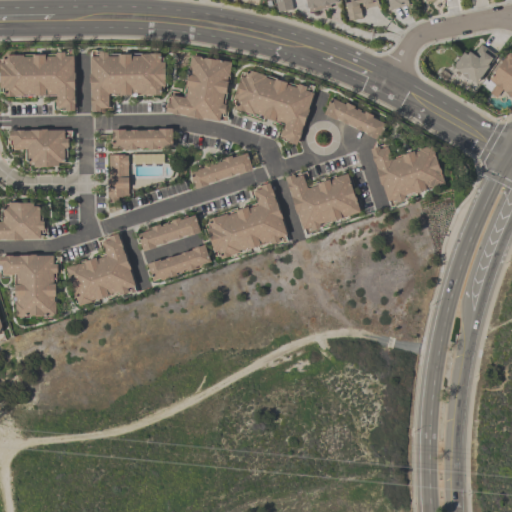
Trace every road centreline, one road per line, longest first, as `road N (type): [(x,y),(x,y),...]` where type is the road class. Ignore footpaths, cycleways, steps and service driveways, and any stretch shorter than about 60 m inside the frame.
road 1 (residential): [(0,247),(51,247),(311,157)]
road 2 (residential): [(274,170),(263,146),(219,130),(172,122),(11,123)]
road 3 (secondary): [(57,19),(131,19),(275,41)]
road 4 (primary): [(454,511),(471,311)]
road 5 (primary): [(445,315),(429,431),(430,511)]
road 6 (residential): [(87,234),(81,57)]
road 7 (primary): [(511,152),(445,315)]
road 8 (residential): [(511,17),(422,34),(386,84)]
road 9 (secondary): [(386,84),(511,152)]
